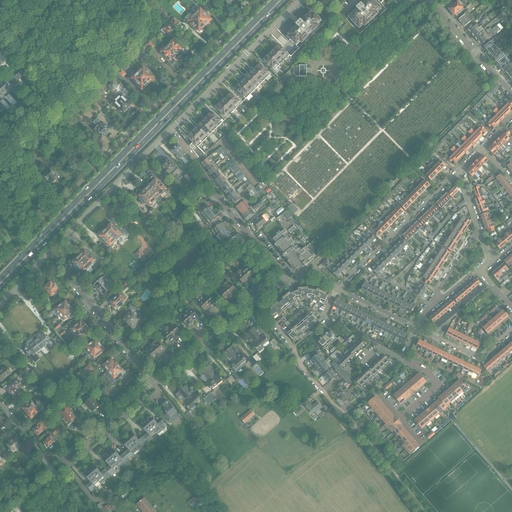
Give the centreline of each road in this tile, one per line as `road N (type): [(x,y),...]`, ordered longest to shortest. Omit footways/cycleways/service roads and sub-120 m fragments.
road 1 (primary): [(0,287),(284,0)]
road 2 (primary): [(275,0),(0,278)]
road 3 (residential): [(45,220),(263,0)]
road 4 (residential): [(284,276),(171,128)]
road 5 (residential): [(171,128),(299,0)]
road 6 (residential): [(48,253),(171,128)]
road 7 (residential): [(153,383),(48,253)]
road 8 (residential): [(456,173),(338,288)]
road 9 (residential): [(43,456),(71,457),(153,383)]
road 10 (residential): [(153,383),(253,302)]
road 11 (residential): [(511,93),(430,0)]
